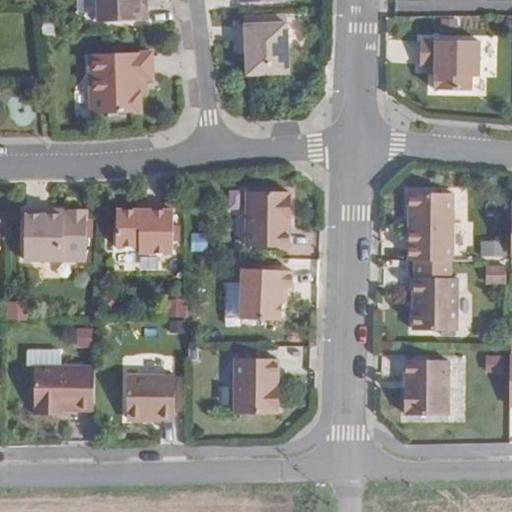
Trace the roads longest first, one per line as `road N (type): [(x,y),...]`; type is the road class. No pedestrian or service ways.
road 1 (residential): [(0,476),(347,471)]
road 2 (residential): [(359,146),(347,471)]
road 3 (residential): [(0,168),(214,157)]
road 4 (residential): [(511,469),(347,471)]
road 5 (residential): [(197,0),(214,157)]
road 6 (residential): [(511,156),(359,146)]
road 7 (residential): [(364,0),(359,146)]
road 8 (residential): [(214,157),(359,146)]
